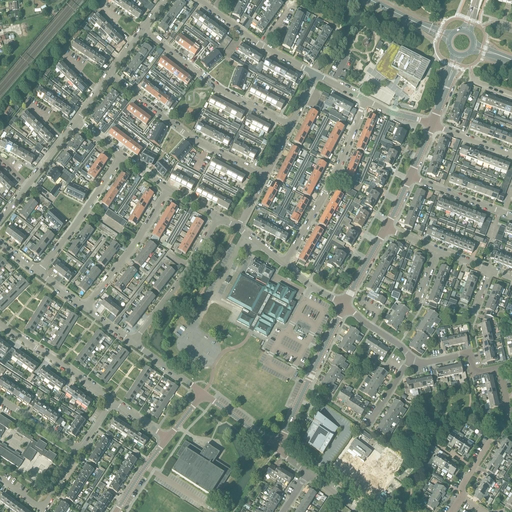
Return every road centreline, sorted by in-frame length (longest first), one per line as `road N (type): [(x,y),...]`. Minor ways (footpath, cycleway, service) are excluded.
road 1 (residential): [(262,175),(178,128),(108,75)]
road 2 (residential): [(284,264),(364,99)]
road 3 (residential): [(289,124),(226,93),(142,29)]
road 4 (tertiary): [(276,448),(343,304)]
road 5 (residential): [(133,343),(217,217)]
road 6 (residential): [(85,308),(138,241),(166,189)]
road 7 (residential): [(38,271),(121,158)]
road 8 (residential): [(110,400),(0,320)]
